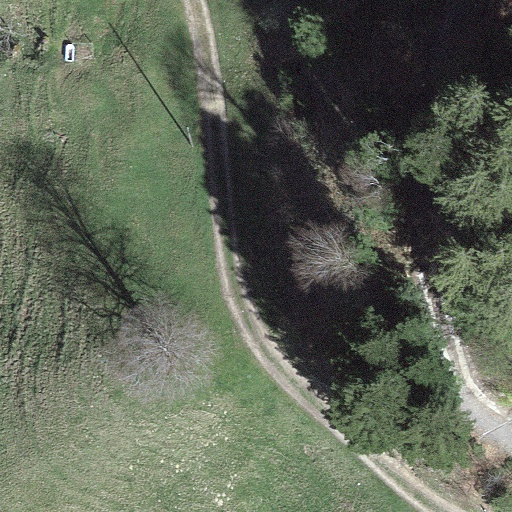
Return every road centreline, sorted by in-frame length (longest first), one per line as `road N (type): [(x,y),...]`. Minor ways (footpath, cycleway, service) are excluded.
road 1 (track): [(194,0),(240,292),(309,404),(443,511)]
road 2 (track): [(511,426),(490,412),(450,361),(426,283),(423,135),(451,0)]
